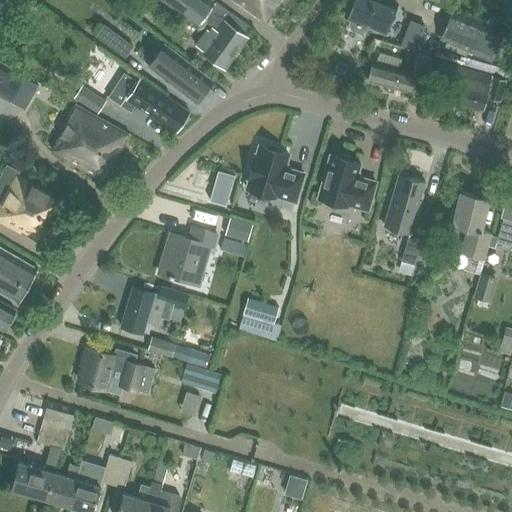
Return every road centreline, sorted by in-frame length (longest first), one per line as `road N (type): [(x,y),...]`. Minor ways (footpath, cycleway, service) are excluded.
road 1 (residential): [(0,396),(50,315),(172,158),(232,107),(268,94)]
road 2 (residential): [(511,151),(268,94)]
